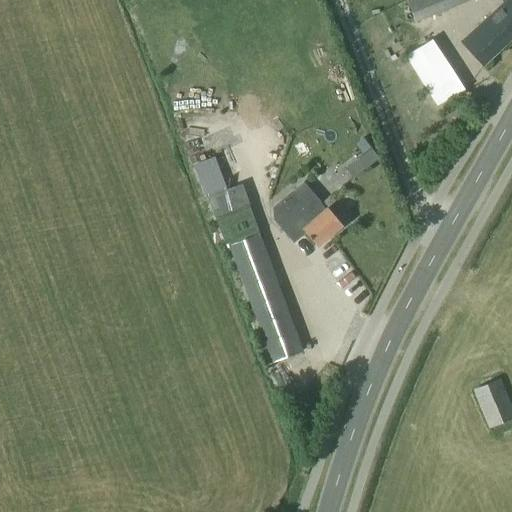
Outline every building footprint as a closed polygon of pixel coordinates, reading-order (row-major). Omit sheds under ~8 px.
[(466,0),(416,0),(405,5),(413,24),(467,2),(466,0)] [(511,0),(506,0),(461,44),(483,67),(511,38),(511,0)] [(426,46),(404,54),(412,76),(434,68),(426,46)] [(418,79),(431,98),(449,86),(437,67),(418,79)] [(341,227),(313,194),(302,183),(273,208),(274,221),(295,245),(307,235),(317,247),(341,227)] [(226,191),(206,198),(225,250),(227,248),(270,365),(303,353),(260,237),(259,236),(258,237),(247,207),(234,212),(226,191)] [(511,411),(499,380),(472,391),(487,430),(511,419),(511,411)]
